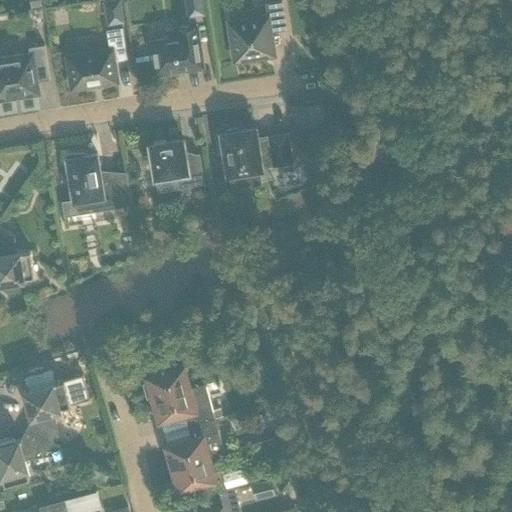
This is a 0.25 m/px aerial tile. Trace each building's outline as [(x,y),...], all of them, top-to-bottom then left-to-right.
[(185,0),(187,18),(205,15),(203,0),(185,0)] [(229,21),(235,61),(258,57),(258,59),(272,57),(271,55),(275,54),(271,31),(287,28),(282,1),(266,3),(268,15),(229,21)] [(68,56),(73,88),(117,81),(114,61),(128,59),(123,27),(107,29),(110,49),(68,56)] [(157,74),(204,66),(198,27),(180,30),(181,36),(151,41),(157,74)] [(0,61),(0,95),(6,95),(6,98),(27,95),(27,91),(37,90),(36,81),(50,79),(45,44),(29,47),(30,53),(0,57),(0,58),(0,61)] [(324,102),(308,105),(311,127),(327,124),(324,102)] [(226,132),(222,132),(223,138),(219,138),(222,153),(226,152),(229,174),(263,168),(262,166),(292,161),(288,134),(258,139),(256,127),(239,130),(235,127),(229,128),(226,132)] [(150,144),(156,177),(158,177),(158,178),(161,180),(171,179),(173,176),(173,175),(178,174),(180,186),(204,183),(199,153),(187,155),(184,139),(167,141),(165,139),(155,141),(153,143),(150,144)] [(69,165),(75,200),(92,197),(94,210),(120,206),(115,177),(102,179),(98,152),(85,154),(85,152),(67,153),(67,165),(69,165)] [(0,280),(35,275),(31,249),(17,251),(14,235),(0,224),(0,280)] [(143,382),(147,396),(153,395),(154,397),(191,387),(185,366),(200,361),(196,348),(169,356),(173,369),(148,375),(149,380),(143,382)] [(27,392),(24,393),(29,412),(32,412),(33,417),(28,427),(52,441),(59,429),(53,426),(57,420),(54,409),(90,398),(83,373),(55,381),(52,370),(26,377),(30,388),(27,389),(26,387),(25,387),(27,392)] [(185,412),(188,425),(209,419),(216,417),(223,415),(221,407),(214,409),(206,383),(191,387),(154,397),(160,419),(185,412)] [(167,445),(173,467),(207,457),(226,452),(216,417),(209,419),(188,425),(192,438),(167,445)] [(17,439),(16,436),(0,440),(0,464),(5,483),(30,477),(25,459),(37,455),(40,449),(46,452),(52,441),(28,427),(22,437),(17,439)] [(211,470),(207,457),(173,467),(179,488),(204,482),(208,494),(217,492),(225,489),(219,468),(211,470)] [(243,467),(223,472),(227,487),(247,481),(243,467)] [(271,479),(251,484),(255,499),(275,494),(271,479)] [(217,492),(208,494),(211,507),(194,511),(240,511),(233,487),(225,489),(217,492)]
